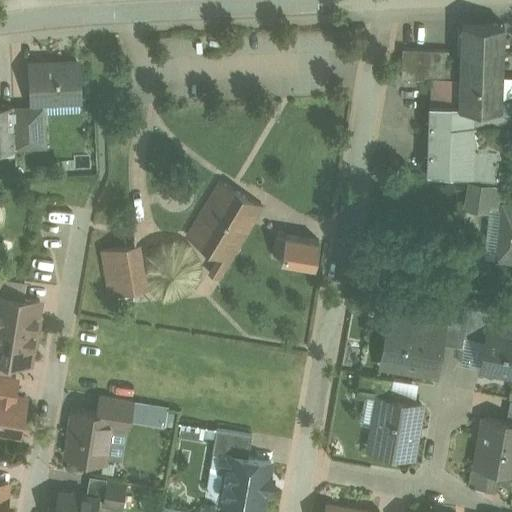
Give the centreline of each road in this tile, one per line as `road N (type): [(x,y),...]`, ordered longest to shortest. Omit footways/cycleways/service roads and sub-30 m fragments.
road 1 (residential): [(384,0),(304,471)]
road 2 (tertiary): [(0,24),(364,0)]
road 3 (residential): [(69,231),(71,259),(28,511)]
road 4 (residential): [(304,471),(433,494),(448,394)]
